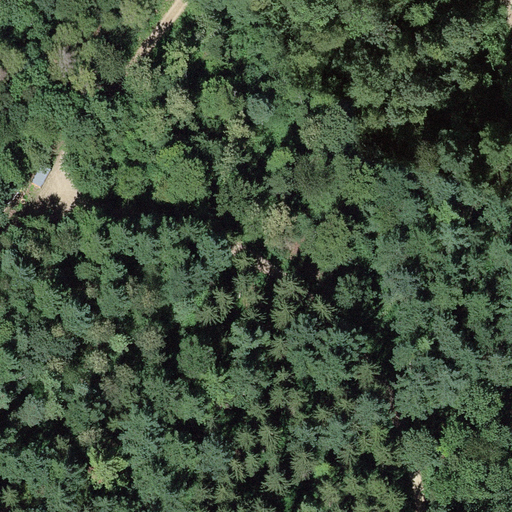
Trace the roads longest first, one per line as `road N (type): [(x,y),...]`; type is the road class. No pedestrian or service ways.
road 1 (track): [(420,511),(388,399),(335,320),(300,289),(209,236),(33,193)]
road 2 (track): [(178,0),(33,193)]
